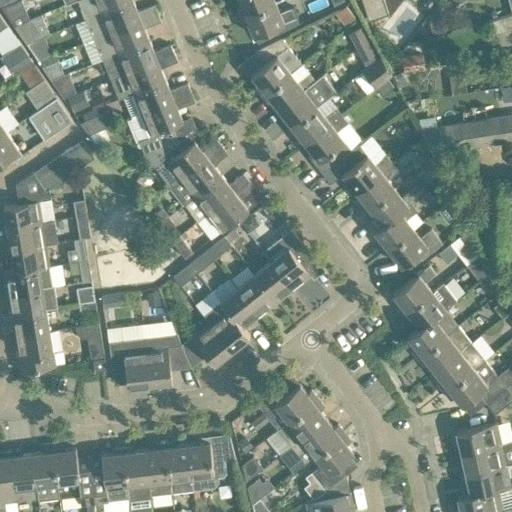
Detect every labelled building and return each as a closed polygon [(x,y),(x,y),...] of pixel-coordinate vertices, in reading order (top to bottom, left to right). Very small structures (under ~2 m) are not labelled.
[(18,0),(16,0),(2,6),(10,18),(23,13),(18,0)] [(78,0),(86,17),(127,0),(78,0)] [(138,10),(133,0),(127,0),(86,17),(94,38),(158,11),(154,3),(138,10)] [(241,15),(276,0),(240,0),(242,3),(237,5),(241,15)] [(250,22),(254,33),(296,16),(292,6),(281,11),(276,0),(241,15),(245,24),(250,22)] [(356,0),(362,11),(385,0),(356,0)] [(347,4),(336,11),(343,22),(355,14),(347,4)] [(102,57),(149,38),(144,26),(161,19),(158,11),(94,38),(102,57)] [(441,12),(428,14),(430,25),(432,34),(445,31),(443,22),(441,12)] [(511,12),(489,19),(492,33),(511,26),(511,12)] [(49,32),(45,23),(36,28),(34,24),(18,30),(26,42),(44,35),(49,32)] [(8,25),(1,30),(7,38),(12,47),(8,50),(9,51),(21,42),(9,24),(8,25)] [(356,47),(368,38),(361,25),(348,32),(356,47)] [(44,35),(26,42),(39,61),(53,55),(44,35)] [(301,62),(295,53),(281,36),(254,50),(264,63),(252,73),(259,82),(255,86),(261,94),(301,62)] [(111,77),(157,57),(149,38),(102,57),(111,77)] [(366,66),(376,58),(373,54),(375,53),(368,38),(356,47),(363,59),(366,66)] [(21,42),(9,51),(20,68),(32,59),(21,42)] [(174,50),(171,43),(160,47),(163,55),(174,50)] [(124,95),(166,78),(161,66),(178,59),(174,50),(163,55),(158,58),(157,57),(111,77),(119,97),(124,95)] [(423,52),(402,55),(404,70),(425,67),(423,52)] [(362,70),(353,77),(366,93),(375,86),(375,87),(376,86),(387,77),(392,73),(390,69),(382,54),(376,58),(367,66),(362,70)] [(31,86),(44,77),(32,59),(20,68),(19,69),(31,86)] [(57,59),(42,65),(51,78),(66,72),(57,59)] [(278,107),(314,79),(301,62),(261,94),(267,102),(272,99),(278,107)] [(399,86),(407,82),(402,70),(394,74),(399,86)] [(288,128),(317,105),(336,90),(323,73),(314,79),(278,107),(286,116),(281,119),(288,128)] [(44,77),(31,86),(25,90),(34,103),(38,100),(42,105),(57,95),(44,77)] [(387,77),(376,86),(382,95),(394,85),(387,77)] [(170,88),(166,78),(124,95),(132,115),(191,90),(187,81),(170,88)] [(83,89),(68,96),(75,111),(89,104),(83,89)] [(156,147),(177,135),(172,123),(183,118),(178,106),(195,99),(191,90),(132,115),(141,139),(139,139),(145,154),(156,147)] [(42,105),(58,129),(72,119),(57,95),(42,105)] [(306,142),(342,113),(335,105),(324,113),(317,105),(288,128),(294,136),(298,133),(306,142)] [(84,119),(90,133),(114,123),(109,109),(84,119)] [(342,113),(306,142),(312,150),(308,154),(322,172),(352,149),(337,130),(348,121),(342,113)] [(511,113),(496,116),(488,117),(491,142),(511,138),(511,113)] [(435,125),(421,127),(439,159),(448,155),(465,147),(491,142),(488,117),(487,117),(438,125),(435,125)] [(0,167),(16,157),(22,153),(19,148),(7,130),(0,134),(0,167)] [(213,152),(223,145),(217,137),(202,149),(194,138),(185,145),(177,135),(156,147),(162,154),(152,162),(171,185),(208,156),(213,152)] [(435,156),(434,155),(424,136),(414,144),(428,161),(435,156)] [(85,162),(94,156),(82,138),(72,144),(85,162)] [(75,169),(85,162),(72,144),(63,151),(75,169)] [(223,145),(213,152),(219,159),(228,152),(223,145)] [(343,156),(322,172),(330,182),(338,176),(345,184),(349,181),(356,190),(392,161),(386,153),(375,162),(368,152),(365,155),(357,145),(352,149),(343,156)] [(65,176),(75,169),(63,151),(53,157),(65,176)] [(133,151),(113,163),(118,169),(137,158),(133,151)] [(184,202),(193,195),(221,173),(208,156),(171,185),(184,202)] [(56,182),(65,176),(53,157),(43,164),(56,182)] [(366,211),(396,187),(388,178),(399,170),(392,161),(356,190),(363,198),(359,201),(366,211)] [(46,189),(49,186),(56,182),(43,164),(34,170),(46,189)] [(49,186),(46,189),(34,170),(16,182),(19,202),(3,204),(7,226),(55,219),(49,186)] [(207,212),(249,179),(243,171),(229,183),(221,173),(193,195),(207,212)] [(435,199),(447,191),(441,178),(428,189),(435,199)] [(207,212),(198,219),(211,236),(239,215),(248,207),(235,190),(240,186),(245,193),(255,186),(249,179),(207,212)] [(375,229),(427,189),(420,181),(402,195),(396,187),(366,211),(371,218),(376,215),(382,223),(374,229),(375,229)] [(511,186),(498,186),(499,210),(507,210),(506,194),(511,194),(511,186)] [(412,203),(421,196),(428,190),(427,189),(375,229),(382,238),(377,242),(384,250),(413,227),(406,219),(418,210),(412,203)] [(84,197),(73,199),(76,215),(79,215),(87,213),(84,197)] [(79,215),(76,215),(80,237),(85,236),(90,235),(91,235),(89,225),(87,213),(79,215)] [(55,219),(7,226),(10,248),(46,242),(58,240),(55,219)] [(240,233),(235,226),(234,226),(224,234),(230,241),(240,233)] [(292,227),(264,249),(276,264),(294,287),(311,273),(304,264),(314,256),(292,227)] [(432,228),(420,237),(413,227),(384,250),(390,258),(395,255),(402,264),(417,252),(422,257),(442,241),(432,228)] [(466,262),(480,252),(467,228),(450,242),(466,262)] [(180,233),(172,239),(177,245),(185,256),(193,250),(185,239),(180,233)] [(207,248),(214,257),(232,243),(230,241),(224,234),(207,248)] [(80,237),(74,238),(77,260),(79,260),(89,258),(87,246),(85,236),(80,237)] [(14,269),(50,264),(46,242),(10,248),(14,268),(14,269)] [(197,271),(214,257),(207,248),(189,262),(197,271)] [(277,300),(294,287),(264,249),(263,249),(271,259),(254,272),(277,300)] [(480,252),(466,262),(479,279),(490,271),(480,252)] [(89,258),(79,260),(82,280),(92,279),(89,258)] [(181,284),(197,271),(189,262),(173,274),(181,284)] [(402,312),(432,289),(425,280),(436,272),(429,263),(393,291),(400,301),(396,304),(402,312)] [(7,292),(53,285),(50,264),(14,269),(14,268),(4,270),(7,292)] [(490,271),(479,279),(489,292),(498,285),(490,271)] [(259,314),(277,300),(254,272),(237,285),(259,314)] [(432,289),(402,312),(409,320),(413,317),(419,325),(420,326),(445,306),(447,308),(458,299),(450,289),(443,280),(432,289)] [(93,283),(76,286),(79,303),(88,301),(96,300),(93,283)] [(53,285),(7,292),(11,313),(47,308),(57,306),(54,292),(53,285)] [(244,326),(259,314),(237,285),(220,299),(249,335),(250,334),(244,326)] [(159,290),(147,291),(148,304),(160,303),(159,290)] [(122,294),(102,298),(104,307),(124,303),(122,294)] [(504,297),(493,305),(502,316),(510,310),(504,297)] [(232,348),(249,335),(220,299),(203,312),(209,320),(232,348)] [(90,313),(98,311),(96,300),(88,301),(90,313)] [(452,315),(447,308),(445,306),(420,326),(419,325),(408,334),(415,344),(411,347),(418,356),(458,324),(448,332),(441,324),(452,315)] [(14,334),(50,329),(47,308),(11,313),(14,334)] [(107,339),(173,331),(171,317),(106,325),(107,339)] [(214,362),(232,348),(209,320),(181,342),(191,365),(207,353),(214,362)] [(101,334),(99,321),(75,325),(76,332),(83,337),(101,334)] [(435,369),(471,340),(466,333),(458,324),(418,356),(424,364),(428,360),(435,369)] [(20,370),(56,364),(50,329),(14,334),(20,370)] [(191,365),(181,342),(181,343),(178,332),(145,335),(150,382),(172,380),(171,368),(191,365)] [(128,385),(150,382),(145,335),(109,340),(110,351),(113,375),(126,373),(128,385)] [(444,389),(485,358),(471,340),(435,369),(442,378),(438,381),(444,389)] [(95,370),(104,369),(106,368),(105,357),(93,358),(95,370)] [(478,392),(486,401),(506,386),(511,380),(511,362),(497,374),(485,358),(444,389),(451,398),(455,394),(462,404),(478,392)] [(278,427),(318,396),(311,388),(307,391),(300,382),(284,394),(276,384),(256,400),(264,411),(270,419),(272,418),(278,427)] [(495,412),(511,398),(511,393),(506,386),(486,401),(495,412)] [(291,444),(327,416),(320,408),(324,404),(318,396),(278,427),(285,436),(284,437),(291,444)] [(304,462),(315,453),(344,430),(338,422),(334,425),(327,416),(291,444),(304,462)] [(461,452),(501,443),(496,421),(456,429),(461,452)] [(325,490),(346,474),(338,463),(354,451),(346,442),(351,438),(344,430),(315,453),(322,462),(311,471),(325,489),(325,490)] [(189,442),(194,488),(204,487),(214,486),(218,480),(218,475),(223,475),(226,471),(225,458),(236,457),(229,432),(222,433),(198,436),(199,441),(189,442)] [(237,441),(246,452),(254,446),(245,435),(237,441)] [(194,488),(189,442),(177,444),(176,438),(167,439),(173,491),(194,488)] [(151,493),(173,491),(167,439),(155,441),(156,446),(146,447),(151,493)] [(466,473),(505,464),(505,463),(511,462),(511,441),(501,443),(461,452),(466,473)] [(97,511),(90,455),(77,457),(76,446),(64,447),(63,442),(54,443),(61,496),(81,493),(82,502),(86,501),(87,511),(97,511)] [(39,499),(61,496),(54,443),(43,444),(43,450),(33,451),(39,496),(39,499)] [(151,493),(146,447),(134,449),(133,443),(124,445),(130,496),(151,493)] [(104,511),(103,499),(118,497),(130,496),(124,445),(113,446),(113,451),(101,453),(102,454),(90,455),(97,511),(104,511)] [(39,496),(33,451),(21,453),(21,447),(11,448),(17,499),(39,496)] [(1,455),(0,455),(0,511),(6,511),(5,501),(17,499),(11,448),(0,450),(1,455)] [(263,467),(253,454),(242,463),(246,480),(263,467)] [(497,488),(497,489),(510,486),(505,464),(466,473),(471,493),(471,494),(497,488)] [(350,511),(349,505),(353,504),(346,475),(346,474),(325,490),(325,489),(318,494),(313,497),(305,501),(307,511),(350,511)] [(252,503),(274,485),(268,476),(262,480),(259,476),(247,485),(252,503)] [(492,511),(502,510),(497,489),(497,488),(471,494),(471,493),(458,496),(461,511),(492,511)] [(254,504),(255,511),(272,511),(260,498),(254,504)]
